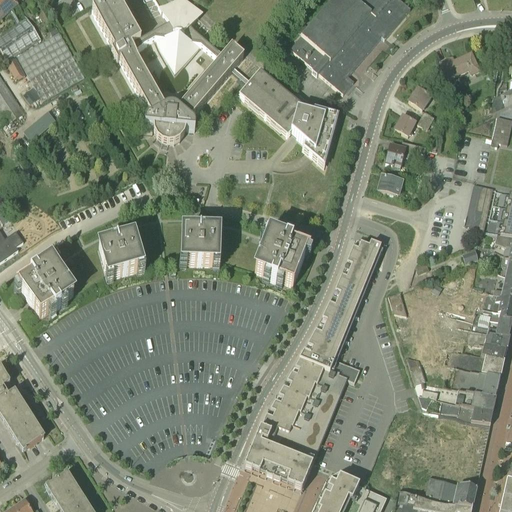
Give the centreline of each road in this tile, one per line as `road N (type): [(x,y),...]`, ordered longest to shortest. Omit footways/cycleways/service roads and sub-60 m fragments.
road 1 (tertiary): [(453,30),(419,46),(379,102),(328,270),(211,511)]
road 2 (unclassified): [(0,280),(58,239),(147,194)]
road 3 (unclassified): [(80,438),(0,318)]
road 4 (unclassified): [(187,511),(115,475),(80,438)]
